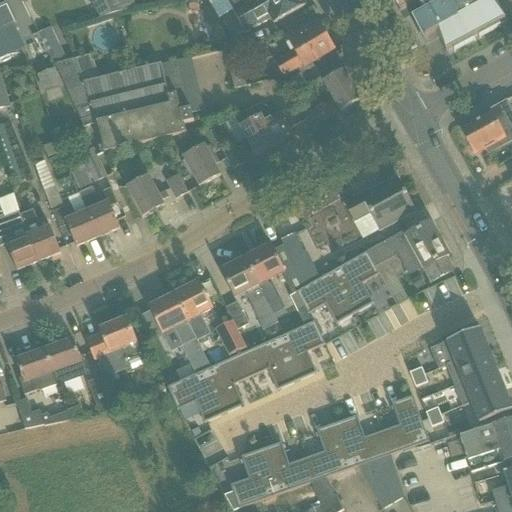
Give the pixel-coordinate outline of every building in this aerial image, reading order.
[(3,0),(0,0),(0,30),(13,25),(15,23),(3,0)] [(91,0),(101,20),(133,10),(130,4),(134,2),(132,0),(91,0)] [(207,0),(219,20),(222,18),(232,37),(245,34),(232,11),(251,0),(207,0)] [(251,0),(232,11),(245,34),(271,19),(274,24),(306,7),(302,0),(251,0)] [(436,35),(446,54),(452,51),(454,53),(455,53),(453,50),(472,40),(474,43),(475,42),(473,39),(478,37),(479,40),(480,39),(479,36),(498,26),(499,29),(500,28),(499,26),(505,22),(493,0),(392,0),(399,13),(418,3),(424,13),(412,20),(419,34),(418,34),(419,35),(420,34),(423,41),(436,35)] [(275,64),(283,77),(302,66),(303,69),(333,51),(318,27),(306,34),(304,31),(287,41),(294,53),(275,64)] [(51,29),(38,35),(53,66),(55,66),(66,62),(51,29)] [(74,60),(82,84),(100,79),(92,55),(74,60)] [(94,119),(103,154),(185,135),(183,126),(194,123),(192,115),(198,114),(194,99),(189,100),(180,62),(160,66),(159,64),(100,79),(82,84),(74,60),(66,62),(55,66),(82,122),(93,117),(94,119)] [(54,70),(37,76),(43,95),(45,94),(60,89),(61,88),(54,70)] [(323,83),(340,113),(361,101),(344,71),(323,83)] [(0,111),(11,108),(0,75),(0,111)] [(282,86),(288,96),(306,86),(300,75),(282,86)] [(511,111),(507,101),(489,111),(491,115),(460,131),(473,156),(485,150),(488,155),(511,141),(511,111)] [(304,117),(310,128),(328,119),(322,108),(304,117)] [(239,128),(256,158),(277,146),(276,146),(293,137),(280,114),(264,123),(261,117),(239,128)] [(81,156),(95,185),(108,179),(97,156),(96,157),(90,143),(86,132),(77,135),(85,154),(81,156)] [(183,158),(200,188),(220,177),(204,147),(183,158)] [(223,153),(233,170),(243,164),(234,147),(223,153)] [(84,167),(70,172),(79,192),(92,186),(84,167)] [(127,188),(143,218),(164,207),(148,177),(127,188)] [(167,183),(176,200),(187,194),(177,177),(167,183)] [(373,221),(379,232),(415,213),(397,179),(375,191),(375,189),(344,206),(354,224),(370,216),(373,221)] [(54,188),(44,193),(52,214),(63,209),(60,201),(54,188)] [(86,212),(98,239),(119,230),(110,209),(117,206),(111,190),(96,196),(94,190),(79,195),(82,202),(82,203),(86,212)] [(17,272),(38,264),(28,238),(27,237),(21,216),(14,195),(0,201),(0,248),(6,246),(17,272)] [(70,208),(53,215),(58,226),(65,223),(76,249),(98,239),(86,212),(74,217),(70,208)] [(28,238),(38,264),(61,255),(50,228),(49,228),(46,220),(38,224),(33,211),(21,216),(27,237),(28,238)] [(403,233),(390,241),(409,276),(422,268),(423,270),(423,271),(424,270),(432,284),(452,273),(445,259),(449,257),(431,225),(406,238),(405,236),(403,233)] [(295,235),(281,242),(283,247),(296,273),(311,266),(305,254),(295,235)] [(271,247),(245,260),(274,316),(285,311),(282,304),(274,287),(271,289),(268,282),(285,274),(271,247)] [(367,254),(331,274),(355,316),(374,306),(362,286),(379,276),(367,254)] [(254,312),(264,332),(278,324),(276,321),(245,260),(220,272),(234,299),(246,293),(255,311),(254,312)] [(296,294),(290,298),(304,329),(313,325),(308,316),(325,307),(336,327),(355,316),(331,274),(296,294)] [(174,296),(197,342),(210,335),(201,317),(213,311),(199,283),(174,296)] [(202,352),(197,342),(174,296),(148,309),(162,336),(174,330),(183,347),(182,348),(188,360),(202,352)] [(233,323),(237,332),(249,326),(237,304),(226,310),(233,323)] [(99,361),(106,379),(127,371),(129,376),(146,369),(141,357),(127,319),(126,319),(99,331),(101,338),(87,344),(94,363),(99,361)] [(233,323),(216,331),(231,360),(241,356),(248,353),(237,332),(233,323)] [(304,329),(278,340),(288,363),(297,384),(316,376),(308,354),(325,347),(315,324),(313,325),(304,329)] [(479,331),(443,346),(450,365),(451,366),(487,351),(487,350),(479,331)] [(278,340),(241,357),(251,379),(268,372),(278,393),(297,384),(288,363),(278,340)] [(58,386),(59,388),(91,376),(84,357),(80,358),(73,341),(44,351),(57,387),(58,386)] [(19,380),(25,396),(35,392),(40,391),(41,393),(57,387),(44,351),(16,361),(22,379),(19,380)] [(450,365),(446,367),(455,388),(495,372),(487,351),(451,366),(450,365)] [(202,352),(188,360),(196,376),(205,373),(211,370),(202,352)] [(211,370),(205,373),(224,417),(244,408),(234,387),(251,379),(241,357),(211,370)] [(421,370),(410,375),(412,382),(424,377),(421,370)] [(495,372),(455,388),(463,409),(472,405),(471,405),(503,392),(495,372)] [(205,373),(167,389),(177,412),(195,404),(204,425),(208,424),(224,417),(205,373)] [(424,377),(412,382),(415,389),(427,384),(424,377)] [(88,384),(100,416),(114,413),(102,379),(88,384)] [(503,392),(471,405),(472,405),(480,425),(511,412),(503,392)] [(399,427),(382,434),(391,457),(429,443),(413,398),(392,406),(399,427)] [(70,423),(66,413),(49,419),(48,415),(41,417),(39,412),(32,415),(27,401),(17,404),(26,431),(45,427),(45,428),(70,423)] [(438,410),(426,415),(429,422),(441,417),(438,410)] [(441,417),(429,422),(431,429),(443,424),(441,417)] [(465,454),(472,476),(511,461),(511,418),(493,425),(493,426),(459,438),(447,442),(450,458),(465,454)] [(356,419),(337,426),(353,471),(358,469),(391,457),(382,434),(364,440),(356,419)] [(324,454),(306,460),(315,484),(326,480),(353,471),(337,426),(317,433),(324,454)] [(281,445),(261,452),(277,497),(315,484),(306,460),(289,467),(281,445)] [(249,481),(230,487),(239,511),(277,497),(261,452),(241,459),(249,481)] [(391,457),(358,469),(368,487),(382,511),(404,499),(391,457)] [(508,488),(491,493),(494,503),(511,498),(511,470),(503,473),(504,475),(508,488)] [(321,507),(323,511),(343,511),(344,511),(327,481),(312,486),(321,507)] [(490,496),(480,499),(481,502),(482,507),(493,504),(491,499),(490,496)] [(511,511),(511,498),(494,503),(497,511),(511,511)]
